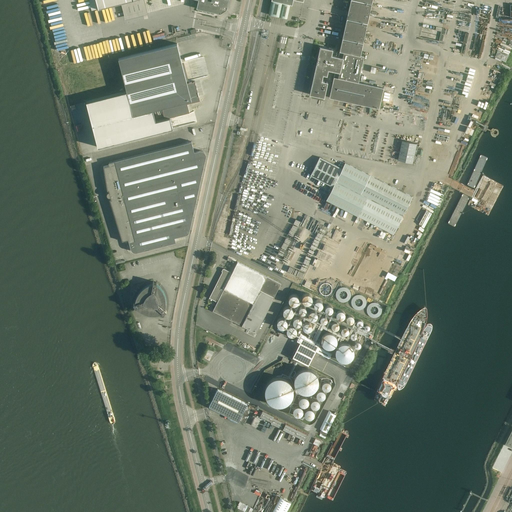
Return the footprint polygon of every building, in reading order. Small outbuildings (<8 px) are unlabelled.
[(96,0),(98,8),(98,9),(121,3),(132,0),(198,0),(196,8),(220,14),(220,12),(224,9),(226,10),(228,0),(96,0)] [(287,18),(290,4),(285,3),(279,1),(273,0),(271,0),(268,14),(276,16),(282,17),(287,18)] [(314,73),(309,94),(324,97),(327,82),(321,80),(323,75),(327,76),(328,70),(333,71),(334,73),(335,73),(334,77),(329,97),(379,108),(383,88),(358,82),(364,56),(360,55),(371,0),(350,0),(339,51),(339,55),(338,55),(336,56),(331,55),(332,49),(320,46),(317,58),(318,59),(318,61),(317,61),(314,73)] [(195,81),(187,83),(177,43),(118,58),(127,93),(85,103),(96,147),(171,128),(170,124),(168,117),(189,112),(187,104),(200,100),(199,96),(195,81)] [(412,163),(416,144),(402,140),(397,160),(412,163)] [(189,231),(194,209),(205,157),(206,156),(205,155),(205,154),(205,153),(204,152),(203,151),(202,151),(201,151),(200,150),(199,151),(194,152),(191,141),(108,162),(109,165),(103,166),(107,190),(108,190),(109,193),(107,193),(108,197),(110,196),(110,199),(109,199),(122,241),(128,240),(130,248),(131,249),(131,250),(132,250),(132,251),(133,251),(133,252),(134,252),(135,252),(136,252),(137,252),(176,242),(174,237),(185,235),(186,234),(187,234),(188,233),(189,232),(189,231)] [(310,175),(333,187),(326,201),(372,224),(372,225),(370,224),(367,229),(369,230),(369,231),(377,235),(378,234),(379,234),(382,229),(393,234),(403,215),(412,197),(345,163),(342,168),(319,157),(310,175)] [(213,311),(256,333),(281,283),(237,262),(232,272),(224,268),(209,298),(217,302),(213,311)] [(134,308),(136,307),(137,309),(139,310),(140,311),(142,312),(143,313),(145,313),(147,314),(148,314),(150,314),(152,315),(154,315),(156,314),(157,314),(159,314),(161,313),(163,313),(164,313),(166,311),(165,310),(166,308),(166,306),(166,304),(166,302),(166,300),(166,299),(165,297),(165,295),(164,294),(164,292),(163,290),(162,289),(160,287),(159,286),(158,285),(156,284),(157,282),(156,282),(153,282),(154,282),(153,281),(153,283),(150,284),(148,284),(147,285),(145,286),(144,287),(143,288),(141,289),(140,290),(139,292),(138,293),(137,295),(136,296),(136,298),(135,300),(135,302),(135,303),(133,304),(133,305),(134,305),(134,307),(134,308)] [(301,297),(301,298),(301,299),(301,300),(302,300),(302,301),(303,301),(303,302),(304,302),(305,302),(306,302),(307,302),(308,302),(309,302),(309,301),(310,301),(310,300),(311,300),(311,299),(311,298),(311,297),(311,296),(311,295),(310,294),(309,293),(308,293),(308,292),(307,292),(306,292),(305,292),(304,293),(303,293),(302,294),(301,295),(301,296),(301,297)] [(287,298),(287,299),(287,300),(288,300),(288,301),(288,302),(289,302),(290,303),(291,303),(293,303),(294,303),(295,303),(296,302),(297,302),(297,301),(297,300),(298,300),(298,299),(298,298),(298,297),(297,296),(297,295),(296,295),(296,294),(295,294),(295,293),(294,293),(293,293),(291,293),(290,294),(289,294),(289,295),(288,295),(288,296),(287,297),(287,298)] [(313,302),(313,303),(313,304),(313,305),(314,305),(314,306),(315,306),(315,307),(316,307),(317,307),(318,307),(319,307),(320,306),(321,306),(321,305),(321,304),(322,304),(322,303),(322,302),(322,301),(321,301),(321,300),(320,300),(320,299),(319,299),(318,298),(317,298),(316,298),(316,299),(315,299),(314,299),(314,300),(313,301),(313,302)] [(282,309),(282,310),(282,311),(282,312),(283,313),(283,314),(284,314),(284,315),(285,315),(286,315),(287,315),(288,315),(289,315),(290,314),(291,314),(291,313),(292,312),(292,311),(292,310),(292,309),(292,308),(292,307),(291,307),(291,306),(290,306),(289,305),(288,305),(287,305),(286,305),(285,305),(284,306),(283,306),(283,307),(282,307),(282,308),(282,309)] [(325,308),(325,309),(325,310),(325,311),(326,312),(327,313),(328,313),(329,313),(330,313),(331,313),(332,312),(332,311),(333,310),(333,309),(333,308),(332,308),(332,307),(332,306),(331,306),(330,306),(330,305),(329,305),(328,305),(327,306),(326,306),(325,307),(325,308)] [(307,313),(307,314),(308,314),(308,315),(308,316),(309,316),(309,317),(310,317),(311,317),(311,318),(312,318),(313,317),(314,317),(315,317),(315,316),(316,316),(316,315),(316,314),(316,313),(316,312),(316,311),(315,310),(314,309),(313,309),(312,309),(311,309),(310,309),(309,309),(309,310),(308,310),(308,311),(308,312),(307,313)] [(336,315),(336,316),(336,317),(337,318),(337,319),(338,319),(339,319),(339,320),(340,320),(341,320),(342,320),(342,319),(343,319),(343,318),(344,318),(344,317),(345,317),(345,316),(345,315),(345,314),(344,313),(344,312),(343,312),(343,311),(342,311),(341,311),(340,311),(339,311),(338,311),(337,312),(337,313),(336,313),(336,314),(336,315)] [(292,319),(292,320),(292,321),(293,322),(293,323),(294,323),(295,324),(296,324),(297,324),(298,324),(299,323),(300,323),(300,322),(301,321),(301,320),(301,319),(301,318),(300,317),(300,316),(299,316),(298,315),(297,315),(296,315),(295,315),(294,316),(293,316),(293,317),(292,318),(292,319)] [(276,321),(276,322),(276,323),(277,324),(277,325),(278,325),(278,326),(279,326),(280,326),(280,327),(281,327),(282,327),(283,326),(284,326),(284,325),(285,325),(286,324),(286,323),(286,322),(286,321),(286,320),(286,319),(285,318),(284,317),(283,317),(283,316),(282,316),(281,316),(280,316),(279,317),(278,317),(277,318),(277,319),(276,319),(276,320),(276,321)] [(302,324),(302,325),(302,326),(302,327),(303,327),(303,328),(304,328),(304,329),(305,329),(306,329),(307,329),(308,329),(309,329),(309,328),(310,328),(310,327),(311,326),(311,325),(311,324),(310,323),(310,322),(309,322),(309,321),(308,321),(307,321),(307,320),(306,320),(305,321),(304,321),(303,322),(302,323),(302,324)] [(331,326),(331,327),(331,328),(332,328),(332,329),(333,329),(333,330),(334,330),(335,330),(336,330),(337,330),(337,329),(338,329),(338,328),(339,328),(339,327),(339,326),(339,325),(339,324),(338,324),(338,323),(337,323),(337,322),(336,322),(335,322),(334,322),(333,322),(333,323),(332,323),(332,324),(331,324),(331,325),(331,326)] [(286,330),(286,331),(286,332),(287,333),(287,334),(288,334),(288,335),(289,335),(290,335),(291,335),(292,335),(293,335),(294,335),(295,334),(295,333),(296,333),(296,332),(296,331),(296,330),(296,329),(296,328),(295,327),(294,326),(293,325),(292,325),(291,325),(290,325),(289,326),(288,326),(287,327),(287,328),(286,328),(286,329),(286,330)] [(320,338),(320,339),(320,340),(321,341),(321,342),(321,343),(322,343),(322,344),(323,344),(324,345),(325,346),(326,346),(327,346),(328,346),(329,346),(330,346),(331,346),(332,345),(333,344),(334,344),(334,343),(335,343),(335,342),(335,341),(336,341),(336,340),(336,339),(336,338),(336,337),(336,336),(335,335),(335,334),(334,333),(333,332),(332,332),(332,331),(331,331),(330,331),(329,331),(328,331),(327,331),(326,331),(325,331),(324,331),(324,332),(323,332),(322,333),(321,334),(321,335),(321,336),(320,337),(320,338)] [(319,343),(300,334),(297,340),(300,342),(292,357),(308,365),(315,351),(317,346),(319,343)] [(334,349),(334,350),(334,351),(334,352),(335,353),(335,354),(335,355),(336,355),(336,356),(337,357),(338,357),(338,358),(339,358),(340,359),(341,359),(342,359),(343,359),(344,360),(344,359),(345,359),(346,359),(347,359),(348,358),(349,358),(349,357),(350,357),(351,356),(351,355),(352,355),(352,354),(352,353),(353,352),(353,351),(353,350),(353,349),(353,348),(352,348),(352,347),(352,346),(351,345),(351,344),(350,344),(349,343),(348,342),(347,342),(346,341),(345,341),(344,341),(343,341),(342,341),(341,341),(340,342),(339,342),(338,343),(337,344),(336,344),(336,345),(335,346),(335,347),(335,348),(334,349)] [(318,346),(315,351),(328,359),(331,353),(318,346)] [(208,350),(204,358),(209,360),(213,352),(208,350)] [(301,392),(303,392),(306,392),(309,392),(311,391),(313,389),(315,387),(316,385),(317,383),(318,380),(317,377),(317,375),(316,373),(314,371),(313,370),(311,368),(308,367),(306,367),(304,367),(302,367),(299,368),(298,369),(296,371),(294,373),(293,375),(293,378),(292,380),(293,383),(294,385),(295,387),(297,389),(299,390),(301,392)] [(274,404),(277,404),(280,404),(283,403),(286,401),(289,399),(290,397),(291,394),(292,390),(292,388),(291,384),(290,382),(288,379),(285,378),(283,376),(281,376),(278,375),(276,376),(273,376),(271,377),(269,378),(267,380),(265,382),(264,385),(264,387),(263,390),(264,393),(264,395),(266,398),(267,400),(270,402),(272,403),(274,404)] [(322,388),(323,388),(323,389),(324,389),(325,389),(325,390),(326,390),(327,389),(328,389),(329,389),(329,388),(330,388),(330,387),(330,386),(330,385),(330,384),(330,383),(329,382),(328,381),(327,381),(326,381),(326,380),(325,381),(324,381),(323,381),(323,382),(322,382),(322,383),(322,384),(321,384),(321,385),(321,386),(322,386),(322,387),(322,388)] [(247,404),(217,389),(209,406),(238,421),(247,404)] [(316,396),(316,397),(317,397),(317,398),(318,398),(319,399),(320,399),(321,399),(322,398),(323,398),(323,397),(324,397),(324,396),(324,395),(325,395),(325,394),(324,393),(324,392),(324,391),(323,391),(322,390),(321,390),(320,390),(319,390),(318,390),(317,390),(317,391),(316,391),(316,392),(316,393),(316,394),(316,395),(316,396)] [(299,397),(298,398),(298,399),(297,401),(298,402),(298,403),(298,404),(299,405),(300,405),(301,406),(302,406),(303,406),(304,406),(305,405),(306,405),(307,404),(307,403),(308,403),(308,402),(308,401),(308,400),(308,399),(307,398),(307,397),(306,396),(305,396),(304,396),(303,395),(302,395),(301,396),(300,396),(299,397)] [(310,403),(310,404),(310,405),(310,406),(311,406),(311,407),(312,407),(313,408),(314,408),(315,408),(316,408),(317,407),(318,407),(318,406),(319,405),(319,404),(319,403),(319,402),(318,401),(318,400),(317,400),(317,399),(316,399),(315,399),(314,399),(313,399),(312,399),(312,400),(311,400),(311,401),(310,401),(310,402),(310,403)] [(293,406),(293,407),(292,408),(292,409),(292,410),(292,411),(292,412),(293,413),(293,414),(294,415),(295,415),(296,415),(297,415),(298,415),(299,415),(300,414),(301,413),(302,412),(302,411),(302,410),(302,409),(302,408),(301,407),(301,406),(300,406),(299,405),(298,405),(297,405),(296,405),(295,405),(294,406),(293,406)] [(304,409),(303,410),(303,411),(303,413),(303,414),(303,415),(304,416),(305,417),(306,418),(307,418),(308,418),(309,418),(310,417),(311,417),(312,416),(312,415),(313,414),(313,413),(313,412),(313,411),(312,410),(312,409),(311,408),(310,408),(309,408),(308,407),(307,407),(306,408),(305,408),(304,409)] [(328,411),(320,429),(327,432),(336,414),(328,411)] [(506,465),(501,462),(497,460),(493,467),(502,472),(506,465)]
